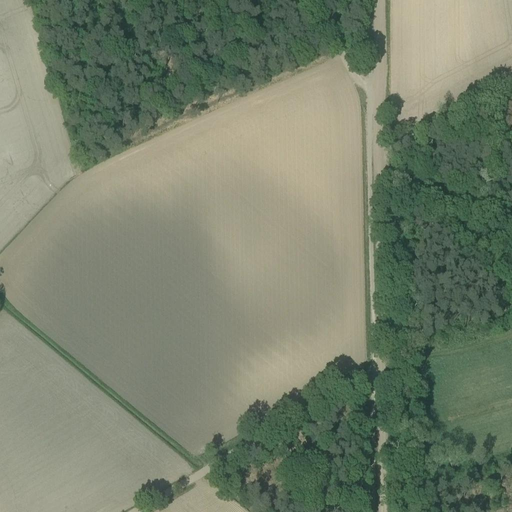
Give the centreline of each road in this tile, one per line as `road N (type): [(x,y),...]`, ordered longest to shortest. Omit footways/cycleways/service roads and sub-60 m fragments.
road 1 (track): [(376,108),(382,511)]
road 2 (track): [(380,364),(131,511)]
road 3 (track): [(376,164),(511,88)]
road 4 (track): [(376,164),(511,219)]
